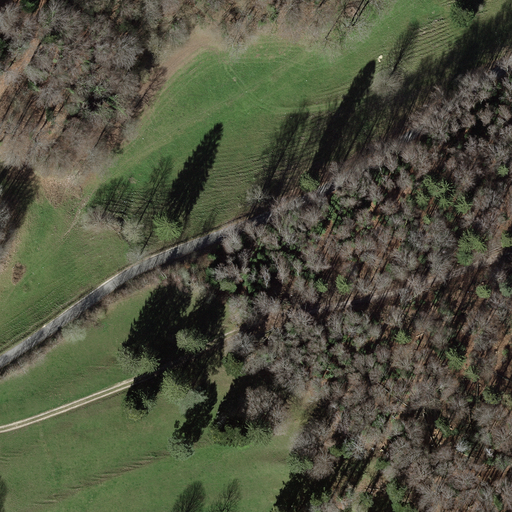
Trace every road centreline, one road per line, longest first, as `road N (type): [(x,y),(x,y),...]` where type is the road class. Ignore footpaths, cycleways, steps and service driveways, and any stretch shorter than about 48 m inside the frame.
road 1 (tertiary): [(511,61),(327,187),(140,268),(0,360)]
road 2 (track): [(511,253),(254,326),(0,429)]
road 3 (track): [(276,110),(351,100),(511,55)]
